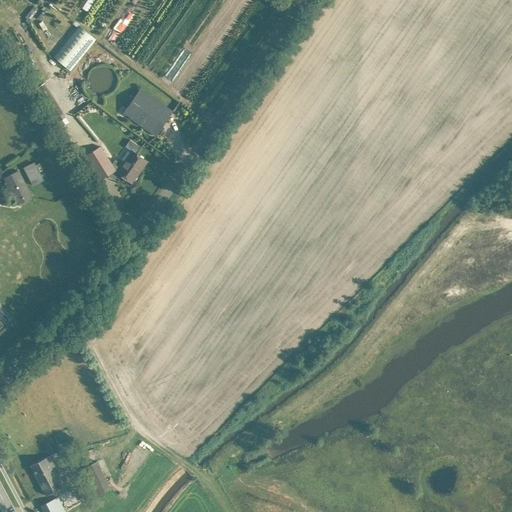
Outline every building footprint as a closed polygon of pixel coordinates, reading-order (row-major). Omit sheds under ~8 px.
[(79,26),(53,57),(70,71),(96,40),(79,26)] [(88,81),(91,75),(77,70),(75,76),(88,81)] [(45,82),(34,89),(56,123),(66,117),(45,82)] [(156,136),(173,111),(140,88),(123,113),(156,136)] [(0,125),(0,146),(14,137),(4,122),(0,125)] [(42,140),(36,145),(47,158),(53,153),(42,140)] [(100,146),(85,156),(100,180),(108,174),(115,170),(112,164),(100,146)] [(115,170),(108,174),(115,179),(119,174),(132,183),(137,175),(135,173),(145,160),(136,154),(132,151),(123,164),(116,159),(112,164),(115,170)] [(34,162),(23,167),(24,168),(33,186),(44,180),(34,162)] [(17,205),(32,197),(19,170),(3,178),(17,205)] [(46,495),(55,490),(61,487),(55,475),(59,473),(54,464),(50,455),(31,465),(46,495)] [(90,498),(111,488),(97,460),(77,472),(90,498)] [(66,511),(59,496),(51,500),(40,505),(43,511),(66,511)]
